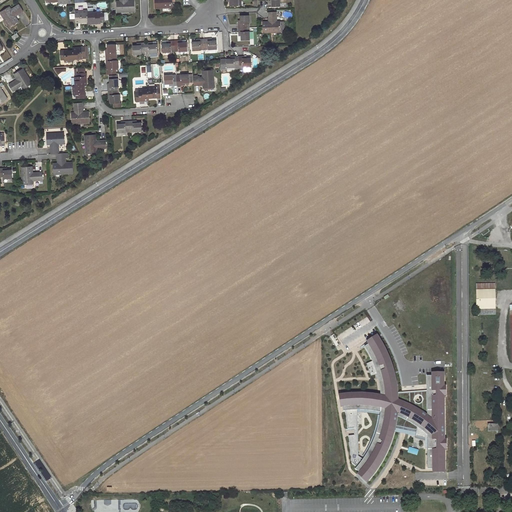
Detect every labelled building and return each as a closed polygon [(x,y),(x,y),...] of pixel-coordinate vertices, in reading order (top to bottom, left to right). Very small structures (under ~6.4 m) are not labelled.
[(117,1),(117,12),(135,11),(135,1),(128,1),(127,0),(120,0),(120,1),(117,1)] [(9,7),(0,12),(9,27),(18,22),(15,16),(23,11),(19,5),(11,10),(9,7)] [(88,11),(75,12),(76,22),(88,21),(88,13),(88,11)] [(269,22),(262,22),(262,32),(280,32),(280,21),(276,21),(276,12),(268,12),(269,22)] [(100,13),(88,13),(88,21),(88,23),(101,23),(101,21),(105,20),(104,13),(100,13)] [(249,15),(240,15),(240,20),(240,22),(239,22),(239,28),(248,28),(247,24),(249,24),(249,15)] [(241,35),(241,40),(250,40),(249,31),(248,31),(248,28),(239,28),(239,34),(241,34),(241,35)] [(217,49),(217,40),(212,40),(211,41),(210,38),(204,39),(205,47),(209,47),(209,50),(217,49)] [(192,42),(193,51),(193,54),(201,53),(201,50),(201,48),(205,47),(204,39),(199,39),(199,41),(197,41),(192,42)] [(188,51),(187,42),(183,42),(181,43),(181,40),(174,41),(175,50),(179,49),(179,52),(188,51)] [(175,50),(174,41),(169,41),(169,43),(167,43),(162,44),(163,53),(172,52),(171,50),(175,50)] [(158,53),(158,44),(153,44),(151,45),(151,42),(145,43),(145,52),(149,51),(149,53),(158,53)] [(137,45),(133,46),(133,54),(142,54),(142,52),(145,52),(145,43),(139,43),(139,45),(137,45)] [(116,44),(107,45),(108,50),(108,51),(105,51),(106,57),(115,57),(114,53),(117,53),(116,44)] [(88,52),(88,46),(82,46),(82,48),(73,48),(73,50),(74,59),(83,58),(83,56),(86,56),(86,52),(88,52)] [(64,50),(61,50),(61,60),(64,60),(65,62),(74,61),(74,59),(73,50),(64,51),(64,50)] [(231,59),(227,59),(227,68),(236,68),(236,65),(239,65),(239,56),(233,56),(233,59),(231,59)] [(252,67),(251,58),(247,58),(245,58),(245,56),(239,56),(239,65),(243,65),(243,67),(252,67)] [(107,69),(108,74),(116,73),(116,69),(118,69),(117,60),(115,60),(115,57),(106,57),(106,63),(109,63),(109,69),(107,69)] [(18,79),(9,85),(13,91),(22,86),(24,89),(32,84),(23,68),(14,74),(18,79)] [(214,88),(213,70),(202,70),(203,77),(193,78),(193,85),(203,85),(204,89),(214,88)] [(88,72),(78,73),(78,76),(76,77),(76,86),(84,85),(87,85),(86,76),(88,76),(88,72)] [(189,74),(177,75),(177,86),(183,85),(183,83),(185,83),(190,83),(190,82),(192,82),(191,74),(189,75),(189,74)] [(177,75),(165,75),(165,84),(170,84),(172,84),(172,86),(177,86),(177,75)] [(118,78),(109,79),(110,83),(110,85),(107,85),(108,91),(117,91),(119,90),(118,78)] [(76,94),(77,98),(86,97),(86,94),(85,94),(84,85),(76,86),(74,86),(75,94),(76,94)] [(161,98),(160,88),(157,88),(157,87),(147,87),(148,89),(148,98),(157,97),(158,98),(161,98)] [(140,92),(135,92),(136,102),(140,102),(140,100),(145,100),(147,100),(148,100),(148,98),(148,89),(140,90),(140,92)] [(120,102),(119,94),(117,94),(117,91),(108,91),(108,97),(110,97),(110,99),(111,103),(114,103),(114,106),(121,106),(121,102),(120,102)] [(82,103),(75,103),(75,113),(72,113),(72,123),(90,122),(90,112),(83,112),(82,103)] [(142,131),(142,122),(137,122),(135,123),(135,120),(129,121),(130,130),(133,129),(134,132),(142,131)] [(122,123),(117,124),(118,133),(126,132),(126,130),(130,130),(129,121),(123,121),(124,123),(122,123)] [(64,133),(47,134),(47,144),(51,144),(52,154),(58,154),(59,153),(59,144),(65,143),(64,133)] [(96,134),(86,135),(87,153),(97,152),(97,148),(106,148),(106,140),(96,141),(96,134)] [(54,174),(74,173),(73,162),(65,163),(65,158),(68,158),(68,153),(59,153),(58,154),(58,163),(53,163),(54,174)] [(33,166),(22,167),(23,185),(34,184),(33,180),(43,180),(42,172),(33,173),(33,166)] [(13,178),(12,169),(7,170),(5,170),(5,168),(0,167),(0,175),(0,177),(4,177),(4,179),(13,178)] [(476,284),(477,314),(495,314),(495,284),(476,284)] [(393,365),(377,334),(364,342),(384,394),(341,393),(344,409),(383,412),(382,438),(361,472),(373,479),(393,444),(398,415),(432,435),(433,469),(445,469),(445,376),(429,373),(428,414),(403,400),(393,365)]
